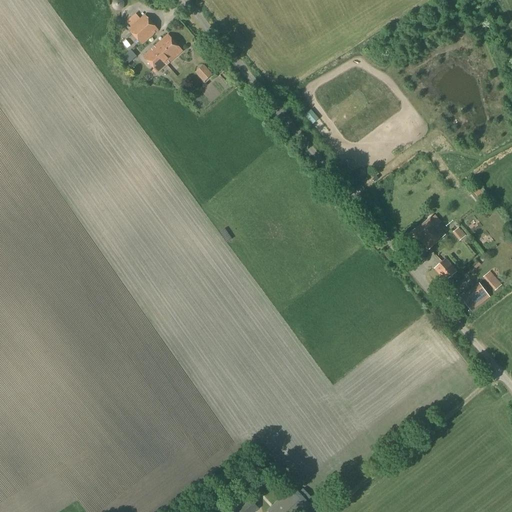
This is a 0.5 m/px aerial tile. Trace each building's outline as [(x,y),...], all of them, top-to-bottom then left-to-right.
[(141,45),(158,31),(145,16),(128,30),(141,45)] [(155,46),(170,63),(182,52),(168,35),(155,46)] [(158,74),(170,63),(155,46),(143,57),(158,74)] [(204,83),(213,75),(204,65),(195,73),(204,83)] [(429,250),(445,236),(430,218),(412,234),(419,243),(421,241),(422,242),(429,250)] [(460,230),(458,228),(452,233),(459,242),(466,236),(461,230),(460,230)] [(445,282),(457,272),(445,259),(434,269),(445,282)] [(486,273),(495,289),(501,285),(493,270),(486,273)] [(471,312),(489,297),(479,285),(461,299),(471,312)] [(257,500),(265,492),(260,487),(252,494),(257,500)] [(311,499),(303,489),(298,494),(294,489),(270,511),(305,511),(311,507),(307,503),(311,499)] [(256,511),(259,510),(248,496),(229,511),(256,511)]
